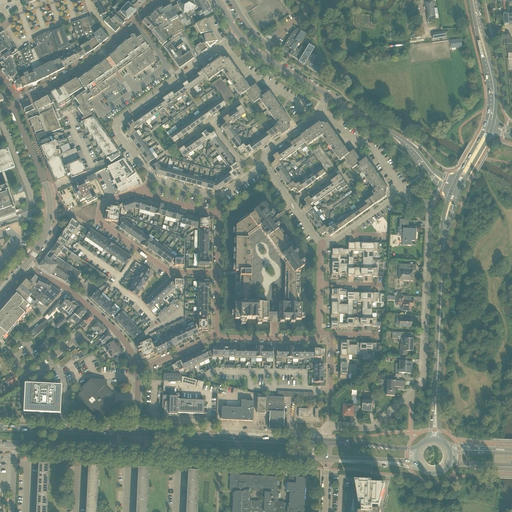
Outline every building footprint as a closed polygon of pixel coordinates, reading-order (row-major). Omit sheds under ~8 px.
[(99,0),(92,0),(94,4),(93,4),(94,5),(94,4),(95,7),(95,8),(95,7),(97,10),(97,11),(98,13),(98,14),(100,16),(99,16),(100,17),(100,16),(102,15),(104,20),(108,16),(104,9),(110,7),(108,0),(104,2),(100,3),(99,0)] [(125,0),(136,10),(146,0),(125,0)] [(183,0),(176,4),(177,5),(178,5),(183,14),(182,15),(186,22),(189,20),(191,24),(199,19),(195,14),(196,13),(195,12),(197,10),(196,9),(193,4),(190,0),(183,0)] [(205,4),(202,0),(200,0),(193,4),(196,9),(205,4)] [(239,0),(247,12),(258,5),(255,1),(255,0),(239,0)] [(279,0),(289,15),(294,12),(286,0),(279,0)] [(437,8),(434,9),(432,0),(428,0),(429,1),(425,1),(428,22),(436,21),(436,19),(438,18),(437,8)] [(119,9),(118,8),(119,6),(115,2),(111,6),(113,9),(115,13),(115,14),(125,23),(125,22),(124,21),(126,19),(127,20),(135,11),(128,4),(119,12),(118,11),(119,9)] [(161,6),(159,7),(155,9),(164,21),(168,26),(167,27),(173,37),(181,33),(183,31),(185,30),(182,24),(172,8),(170,4),(162,8),(161,6)] [(205,4),(196,9),(197,10),(195,12),(196,13),(195,14),(199,19),(210,13),(205,4)] [(178,5),(177,5),(172,8),(182,24),(186,22),(182,15),(183,14),(178,5)] [(111,10),(110,11),(113,16),(113,15),(114,16),(113,18),(114,19),(116,21),(122,26),(125,23),(115,14),(115,13),(113,9),(111,10)] [(155,9),(148,17),(147,18),(151,22),(152,21),(155,24),(158,27),(161,25),(163,29),(167,27),(168,26),(164,21),(155,9)] [(110,15),(108,17),(111,22),(116,27),(117,26),(119,28),(122,26),(116,21),(114,19),(113,18),(110,15)] [(90,16),(87,18),(94,37),(99,46),(108,39),(90,16)] [(108,17),(107,18),(104,22),(108,26),(115,33),(119,28),(117,26),(116,27),(111,22),(108,17)] [(80,20),(83,31),(85,37),(88,43),(92,51),(99,46),(94,37),(87,18),(87,19),(86,19),(80,21),(80,20)] [(151,22),(147,18),(142,23),(151,32),(158,27),(155,24),(152,21),(151,22)] [(208,24),(205,20),(205,19),(195,25),(200,34),(212,32),(209,27),(210,27),(208,24)] [(83,31),(80,20),(72,23),(77,40),(80,47),(85,56),(92,51),(88,43),(85,37),(83,31)] [(161,25),(158,27),(151,32),(163,46),(170,40),(163,29),(161,25)] [(65,35),(63,27),(50,31),(51,32),(56,49),(55,49),(59,58),(59,59),(64,69),(77,61),(76,61),(74,55),(73,55),(71,53),(73,52),(69,45),(68,41),(66,36),(65,35)] [(289,37),(281,50),(292,56),(296,48),(299,44),(300,44),(306,34),(297,29),(296,30),(293,32),(291,34),(289,37)] [(0,59),(2,63),(0,64),(0,65),(2,68),(3,70),(2,71),(1,71),(2,72),(3,75),(4,75),(5,76),(5,77),(6,78),(6,79),(8,82),(9,82),(11,80),(12,81),(12,82),(14,84),(16,90),(22,88),(16,73),(10,58),(18,53),(17,51),(3,31),(2,32),(0,33),(0,59)] [(56,49),(51,32),(43,34),(48,52),(52,63),(56,73),(64,69),(59,59),(59,58),(55,49),(56,49)] [(48,52),(43,34),(32,39),(36,47),(34,49),(43,67),(47,77),(56,73),(52,63),(48,52)] [(207,43),(209,47),(216,43),(215,42),(217,42),(213,34),(204,35),(205,44),(207,43)] [(78,78),(82,87),(86,94),(85,94),(89,100),(109,87),(105,81),(115,74),(112,69),(115,67),(118,72),(126,66),(133,77),(156,61),(151,55),(151,53),(153,52),(145,43),(145,44),(139,36),(136,38),(135,37),(133,36),(132,36),(131,36),(130,37),(130,38),(129,40),(127,38),(112,52),(107,56),(109,58),(106,60),(105,59),(99,63),(78,78)] [(461,39),(450,41),(452,48),(462,47),(461,39)] [(73,43),(69,45),(73,52),(71,53),(73,55),(74,55),(76,61),(85,56),(80,47),(77,40),(75,41),(76,45),(78,48),(75,50),(74,47),(73,43)] [(179,69),(194,58),(189,52),(183,43),(174,50),(169,43),(164,47),(179,69)] [(200,54),(207,49),(203,44),(202,44),(202,45),(201,45),(200,44),(196,47),(200,54)] [(33,58),(31,50),(29,45),(20,51),(27,69),(26,70),(28,76),(32,84),(36,83),(28,62),(33,60),(33,58)] [(296,49),(296,48),(292,56),(299,60),(299,62),(301,63),(304,65),(305,64),(305,65),(309,67),(309,66),(309,68),(320,75),(322,70),(322,71),(322,72),(323,70),(323,69),(323,68),(323,67),(322,67),(322,66),(317,57),(317,56),(311,53),(314,49),(308,46),(306,50),(301,47),(298,50),(296,49)] [(34,49),(31,50),(33,58),(33,60),(28,62),(36,83),(47,77),(43,67),(34,49)] [(221,58),(220,57),(212,63),(219,73),(221,71),(222,71),(224,73),(233,66),(228,59),(227,59),(221,58)] [(23,61),(23,62),(22,59),(18,60),(18,63),(27,86),(32,84),(28,76),(26,70),(25,69),(26,68),(23,61)] [(27,86),(18,63),(16,64),(21,76),(19,77),(23,88),(27,86)] [(205,68),(201,71),(206,78),(208,81),(219,73),(212,63),(208,66),(207,65),(205,67),(205,68)] [(236,71),(233,66),(224,73),(232,85),(241,78),(238,73),(239,72),(238,70),(236,71)] [(201,71),(197,74),(202,81),(206,78),(201,71)] [(202,81),(197,74),(193,78),(198,85),(202,81)] [(78,78),(77,78),(63,87),(71,100),(75,109),(81,120),(92,115),(90,112),(92,110),(90,108),(93,106),(92,104),(89,100),(85,94),(86,94),(82,87),(78,78)] [(186,82),(184,84),(189,90),(192,87),(193,88),(198,85),(193,78),(186,82)] [(244,82),(241,78),(232,85),(240,96),(245,92),(247,94),(249,97),(259,91),(255,85),(249,89),(246,85),(248,84),(246,81),(244,82)] [(182,85),(180,86),(176,90),(181,97),(183,99),(187,96),(185,92),(189,90),(184,84),(182,85)] [(62,117),(75,109),(71,100),(63,87),(58,90),(58,89),(51,93),(55,101),(62,118),(62,117)] [(176,90),(171,93),(176,100),(181,97),(176,90)] [(260,92),(259,91),(249,97),(253,103),(254,102),(255,102),(259,99),(267,110),(277,103),(274,99),(275,98),(273,96),(272,96),(268,92),(263,96),(260,92)] [(51,93),(46,96),(50,102),(51,105),(51,104),(52,108),(55,113),(57,120),(62,118),(55,101),(51,93)] [(171,93),(167,96),(172,103),(176,100),(171,93)] [(39,116),(37,117),(29,120),(32,126),(31,127),(33,127),(35,133),(34,133),(35,136),(44,132),(45,135),(61,129),(57,120),(55,113),(52,108),(51,104),(51,105),(50,102),(46,96),(47,97),(41,100),(40,100),(41,101),(34,104),(34,103),(34,104),(40,116),(39,116)] [(167,96),(163,99),(168,106),(172,103),(167,96)] [(221,98),(216,101),(221,108),(226,105),(221,98)] [(168,106),(163,99),(158,102),(163,109),(168,106)] [(216,101),(212,104),(217,111),(221,108),(216,101)] [(163,109),(158,102),(154,105),(159,112),(163,109)] [(280,108),(277,103),(267,110),(275,122),(285,115),(282,110),(283,110),(281,107),(280,108)] [(208,109),(204,111),(208,117),(210,116),(211,116),(217,111),(212,104),(207,108),(208,109)] [(154,105),(149,109),(154,116),(159,112),(154,105)] [(24,111),(28,120),(29,120),(37,117),(39,116),(34,106),(32,107),(32,106),(24,109),(24,111)] [(236,110),(241,117),(245,113),(240,106),(236,110)] [(154,116),(149,109),(145,112),(150,119),(154,116)] [(241,117),(236,110),(231,113),(236,120),(241,117)] [(204,111),(200,114),(199,113),(195,116),(200,123),(206,119),(207,119),(208,117),(204,111)] [(145,112),(140,115),(145,122),(150,119),(145,112)] [(236,120),(231,113),(227,116),(232,123),(236,120)] [(145,122),(140,115),(136,118),(141,125),(145,122)] [(285,115),(275,122),(276,124),(276,125),(274,126),(279,133),(281,136),(289,130),(288,129),(289,123),(290,122),(285,115)] [(195,116),(190,120),(195,127),(200,123),(195,116)] [(232,123),(227,116),(222,119),(225,122),(224,123),(229,124),(229,123),(231,122),(232,123)] [(94,117),(80,123),(82,123),(85,129),(86,129),(89,135),(91,135),(93,141),(95,141),(98,147),(99,147),(102,154),(104,153),(106,159),(108,159),(111,163),(113,161),(122,155),(94,117)] [(141,125),(136,118),(132,121),(136,127),(136,128),(141,125)] [(190,120),(186,123),(191,130),(195,127),(190,120)] [(136,127),(132,121),(127,124),(129,128),(129,129),(134,130),(134,129),(136,127)] [(320,122),(312,128),(319,138),(321,136),(322,136),(324,138),(333,131),(328,124),(327,125),(321,123),(320,122)] [(186,123),(182,126),(187,133),(191,130),(186,123)] [(229,124),(224,123),(224,125),(221,127),(224,132),(231,127),(231,126),(230,127),(229,125),(229,124)] [(187,133),(182,126),(177,129),(182,136),(187,133)] [(274,126),(270,129),(275,136),(279,133),(274,126)] [(231,127),(224,132),(228,136),(235,131),(231,127)] [(319,138),(312,128),(309,131),(308,130),(304,132),(305,133),(301,136),(301,137),(306,143),(308,146),(319,138)] [(134,130),(129,129),(129,130),(126,132),(129,137),(135,133),(135,132),(133,130),(134,130)] [(177,129),(173,132),(178,139),(182,136),(177,129)] [(270,129),(267,131),(265,132),(270,139),(275,136),(270,129)] [(208,139),(209,135),(208,134),(205,131),(201,134),(206,142),(206,141),(205,140),(207,139),(208,139)] [(238,136),(235,131),(228,136),(231,141),(238,136)] [(333,131),(324,138),(332,150),(341,143),(339,139),(340,138),(337,134),(336,135),(333,131)] [(46,137),(45,135),(44,132),(35,136),(38,142),(47,139),(52,137),(58,135),(57,134),(57,133),(51,135),(46,137)] [(136,132),(135,132),(135,133),(129,137),(132,141),(139,136),(136,132)] [(178,139),(173,132),(168,135),(173,142),(178,139)] [(270,139),(265,132),(261,135),(266,142),(270,139)] [(209,135),(208,139),(209,139),(210,141),(209,142),(210,142),(217,137),(213,133),(210,135),(209,135)] [(201,134),(196,138),(201,145),(206,142),(201,134)] [(47,139),(38,142),(41,148),(59,140),(58,135),(52,137),(47,139)] [(266,142),(261,135),(257,138),(262,146),(266,142)] [(142,141),(139,136),(132,141),(135,146),(142,141)] [(238,136),(231,141),(234,145),(241,140),(238,136)] [(217,137),(210,142),(213,147),(220,141),(217,137)] [(301,137),(295,141),(300,148),(305,145),(304,144),(306,143),(301,137)] [(41,148),(40,148),(45,161),(57,156),(64,153),(71,150),(66,138),(59,141),(59,140),(41,148)] [(201,145),(196,138),(192,141),(197,148),(201,145)] [(257,138),(252,142),(257,149),(262,146),(257,138)] [(241,140),(234,145),(237,149),(243,145),(244,144),(241,140)] [(142,141),(135,146),(138,150),(145,145),(142,141)] [(197,148),(192,141),(188,144),(193,151),(197,148)] [(223,146),(220,141),(213,147),(216,151),(223,146)] [(300,148),(295,141),(291,144),(296,151),(300,148)] [(252,142),(248,145),(253,152),(257,149),(252,142)] [(344,147),(341,143),(332,150),(339,159),(340,161),(344,158),(348,163),(358,156),(354,151),(349,154),(347,150),(348,149),(345,146),(344,147)] [(188,144),(183,147),(188,154),(193,151),(188,144)] [(296,151),(291,144),(286,147),(292,154),(296,151)] [(145,145),(138,150),(142,155),(149,150),(145,145)] [(245,147),(243,145),(237,149),(240,154),(243,152),(245,152),(245,147)] [(246,147),(245,147),(245,152),(246,152),(248,155),(253,152),(248,145),(247,145),(248,146),(246,147)] [(226,150),(223,146),(216,151),(219,155),(226,150)] [(188,154),(183,147),(179,150),(184,157),(188,154)] [(292,154),(286,147),(282,150),(287,157),(292,154)] [(0,173),(1,173),(6,187),(9,186),(4,172),(14,168),(7,149),(6,150),(0,151),(0,173)] [(57,156),(45,161),(54,183),(55,182),(54,182),(66,177),(70,175),(71,179),(86,173),(80,161),(75,149),(71,150),(64,153),(57,156)] [(149,150),(142,155),(145,159),(152,154),(149,150)] [(229,155),(226,150),(219,155),(222,160),(229,155)] [(287,157),(282,150),(278,153),(282,160),(282,161),(287,157)] [(282,160),(278,153),(273,157),(275,160),(275,161),(280,162),(280,161),(282,160)] [(152,154),(145,159),(148,164),(155,159),(152,154)] [(232,159),(229,155),(222,160),(225,164),(232,159)] [(358,156),(348,163),(352,169),(357,166),(365,177),(374,170),(372,166),(373,165),(370,162),(369,163),(366,159),(362,162),(358,156)] [(235,164),(232,159),(225,164),(228,169),(235,164)] [(134,175),(132,173),(131,171),(129,168),(125,163),(123,160),(110,166),(109,167),(107,168),(107,169),(109,172),(112,178),(112,179),(113,181),(115,184),(117,189),(118,191),(119,192),(119,193),(121,192),(122,192),(123,191),(138,186),(136,182),(136,180),(135,180),(135,179),(136,179),(134,176),(134,175)] [(280,162),(275,161),(275,162),(272,165),(275,169),(281,165),(279,163),(280,162)] [(156,173),(161,167),(158,162),(151,167),(154,172),(155,171),(156,173)] [(235,164),(228,169),(229,169),(230,168),(231,170),(231,171),(235,172),(236,170),(239,168),(235,164)] [(282,164),(281,165),(275,169),(278,174),(285,169),(282,164)] [(161,167),(156,173),(159,174),(159,175),(164,177),(167,168),(161,167)] [(316,170),(321,177),(326,174),(321,167),(316,170)] [(285,169),(278,174),(281,178),(288,173),(285,169)] [(316,170),(312,173),(317,180),(321,177),(316,170)] [(377,174),(374,170),(365,177),(373,188),(383,181),(380,177),(381,177),(378,173),(377,174)] [(235,172),(231,171),(231,172),(229,173),(233,179),(237,176),(235,173),(235,172)] [(229,173),(228,172),(224,175),(229,182),(233,179),(229,173)] [(291,177),(288,173),(281,178),(284,182),(291,177)] [(317,180),(312,173),(307,176),(312,183),(317,180)] [(95,174),(76,183),(78,187),(74,189),(76,194),(75,194),(77,198),(78,197),(80,202),(84,200),(87,204),(97,199),(95,194),(91,196),(85,184),(97,178),(95,174)] [(229,182),(224,175),(219,178),(224,186),(229,182)] [(340,175),(335,178),(340,185),(342,188),(343,189),(347,185),(340,175)] [(312,183),(307,176),(303,179),(308,186),(312,183)] [(295,182),(291,177),(284,182),(288,187),(294,183),(295,182)] [(224,186),(219,178),(215,182),(216,190),(219,188),(219,189),(224,186)] [(335,178),(331,182),(336,189),(338,191),(342,188),(340,185),(335,178)] [(308,186),(303,179),(298,183),(299,184),(299,183),(303,190),(308,186)] [(208,180),(206,188),(212,190),(212,189),(216,190),(215,182),(208,180)] [(383,181),(373,188),(374,190),(374,191),(372,193),(374,195),(379,202),(387,197),(386,196),(387,190),(388,189),(383,181)] [(331,182),(327,185),(332,192),(336,189),(331,182)] [(294,183),(288,187),(291,191),(294,189),(295,189),(296,185),(295,185),(294,183)] [(297,185),(296,185),(295,189),(297,190),(299,193),(303,190),(299,183),(299,184),(297,185)] [(332,192),(327,185),(322,188),(327,195),(332,192)] [(0,218),(15,213),(13,207),(13,206),(15,205),(16,205),(10,190),(9,186),(6,187),(0,189),(0,218)] [(322,188),(318,191),(323,198),(327,195),(322,188)] [(318,191),(313,194),(318,201),(323,198),(318,191)] [(318,201),(313,194),(309,197),(313,203),(314,204),(318,201)] [(374,195),(372,196),(369,198),(374,205),(379,202),(374,195)] [(313,203),(309,197),(304,201),(307,204),(306,205),(311,206),(311,205),(313,203)] [(369,198),(365,201),(370,208),(374,205),(369,198)] [(370,208),(365,201),(360,204),(365,211),(370,208)] [(127,202),(120,205),(119,208),(121,208),(124,209),(124,211),(125,212),(130,210),(127,202)] [(273,304),(279,304),(279,320),(280,320),(280,322),(284,322),(284,320),(290,320),(290,323),(294,323),(294,320),(301,320),(301,318),(304,318),(304,314),(301,314),(301,304),(299,304),(300,269),(304,267),(302,264),(304,263),(301,259),(299,261),(295,255),(297,254),(295,250),(293,252),(290,248),(292,247),(290,243),(288,245),(286,241),(288,240),(285,237),(283,238),(281,235),(283,233),(281,230),(279,231),(276,228),(278,227),(277,225),(276,223),(274,225),(270,219),(273,217),(272,216),(274,215),(272,212),(270,213),(264,205),(263,206),(261,203),(258,206),(259,208),(253,213),(254,214),(248,218),(247,216),(244,218),(245,220),(243,222),(241,220),(238,222),(239,224),(236,226),(236,229),(233,229),(232,233),(236,233),(236,240),(234,240),(234,244),(236,244),(235,250),(233,250),(233,254),(235,254),(235,256),(233,256),(233,260),(235,260),(235,266),(233,266),(233,270),(235,270),(235,275),(235,311),(231,311),(231,315),(235,315),(235,319),(240,319),(240,322),(241,322),(241,324),(245,324),(245,322),(246,322),(246,319),(256,320),(256,322),(257,322),(257,324),(261,325),(261,322),(267,322),(267,320),(268,320),(268,304),(273,304)] [(157,206),(155,214),(160,215),(162,207),(163,207),(163,206),(157,204),(157,206)] [(360,204),(356,207),(361,214),(365,211),(360,204)] [(119,208),(120,205),(115,207),(114,208),(107,207),(106,212),(105,212),(105,213),(107,213),(107,215),(106,215),(105,221),(112,222),(112,223),(117,226),(118,217),(118,214),(119,214),(119,208)] [(311,206),(306,205),(306,206),(303,208),(306,213),(312,209),(312,208),(311,207),(311,206)] [(352,210),(352,211),(357,218),(361,214),(356,207),(352,210)] [(312,209),(306,213),(309,217),(316,212),(313,208),(312,208),(312,209)] [(352,210),(350,209),(346,212),(347,214),(352,221),(357,218),(352,211),(352,210)] [(316,212),(309,217),(313,222),(320,217),(316,212)] [(352,221),(347,214),(343,217),(348,224),(352,221)] [(320,217),(313,222),(316,226),(323,221),(320,217)] [(343,217),(338,220),(343,227),(348,224),(343,217)] [(198,220),(196,228),(197,230),(208,230),(208,222),(209,222),(209,218),(203,218),(203,220),(198,220)] [(69,225),(78,231),(81,226),(72,220),(69,225)] [(338,220),(334,223),(339,230),(343,227),(338,220)] [(400,220),(400,227),(398,227),(398,235),(400,235),(400,236),(403,236),(402,245),(412,245),(412,241),(416,241),(417,230),(412,229),(413,221),(400,220)] [(122,223),(119,223),(118,227),(124,231),(129,224),(124,221),(123,221),(122,223)] [(326,226),(323,221),(316,226),(319,231),(325,226),(325,227),(326,226)] [(339,230),(334,223),(329,226),(330,227),(335,233),(339,230)] [(133,227),(129,224),(124,231),(128,234),(133,227)] [(69,225),(66,229),(73,234),(75,236),(78,231),(69,225)] [(326,229),(325,227),(325,226),(319,231),(322,235),(325,233),(327,233),(327,229),(326,229)] [(133,227),(128,234),(133,238),(138,231),(133,227)] [(328,229),(327,229),(327,233),(328,233),(330,237),(335,233),(330,227),(328,229)] [(66,229),(62,234),(70,239),(70,238),(73,234),(66,229)] [(90,241),(95,233),(91,230),(85,238),(90,241)] [(138,231),(133,238),(138,241),(143,234),(138,231)] [(95,233),(90,241),(95,244),(100,236),(95,233)] [(70,239),(62,234),(59,238),(69,245),(72,240),(70,238),(70,239)] [(147,237),(143,234),(138,241),(142,244),(147,237)] [(104,239),(100,236),(95,244),(99,247),(104,239)] [(142,244),(141,245),(146,249),(147,248),(152,241),(147,237),(142,244)] [(69,245),(59,238),(56,243),(57,243),(66,249),(69,245)] [(104,239),(99,247),(103,250),(104,250),(109,243),(104,239)] [(156,244),(152,241),(147,248),(152,251),(156,244)] [(57,243),(54,246),(58,249),(57,249),(61,252),(64,255),(68,250),(66,249),(57,243),(56,243),(57,243)] [(104,250),(103,250),(103,251),(108,254),(108,253),(113,246),(109,243),(104,250)] [(349,255),(349,259),(354,260),(354,254),(354,252),(358,252),(359,243),(354,243),(354,244),(352,244),(352,243),(349,243),(349,250),(349,255)] [(359,243),(358,252),(363,252),(363,260),(368,260),(368,243),(368,244),(365,244),(365,243),(365,244),(363,244),(363,243),(359,243)] [(368,243),(368,260),(373,260),(373,252),(378,252),(378,243),(374,243),(374,244),(372,244),(372,243),(371,243),(371,244),(368,244),(368,243)] [(161,247),(156,244),(152,251),(156,254),(161,247)] [(52,249),(50,252),(57,257),(61,252),(57,249),(58,249),(54,246),(52,249)] [(118,249),(113,246),(108,253),(112,256),(118,249)] [(161,247),(156,254),(161,257),(166,251),(161,247)] [(118,249),(112,256),(117,259),(122,252),(118,249)] [(332,255),(332,259),(341,259),(341,255),(349,255),(349,250),(343,250),(343,249),(335,249),(332,249),(332,250),(333,250),(333,253),(332,253),(333,253),(333,255),(332,255)] [(166,251),(161,257),(165,261),(170,254),(166,251)] [(50,252),(46,257),(53,262),(54,261),(55,261),(63,266),(63,267),(64,268),(66,264),(57,257),(50,252)] [(117,259),(115,261),(120,264),(122,262),(121,262),(126,255),(122,252),(117,259)] [(72,253),(71,253),(68,257),(76,262),(79,258),(73,254),(72,253)] [(170,254),(165,261),(170,264),(174,259),(175,257),(170,254)] [(131,258),(126,255),(121,262),(122,262),(126,265),(131,258)] [(53,262),(46,257),(39,266),(50,275),(61,280),(65,282),(67,280),(71,284),(79,272),(66,264),(64,268),(63,267),(63,266),(55,261),(54,261),(53,262)] [(332,269),(349,269),(349,264),(348,264),(341,264),(341,259),(332,259),(332,263),(333,263),(333,265),(332,265),(332,266),(333,266),(332,269)] [(348,274),(348,276),(349,276),(349,275),(352,276),(354,276),(358,276),(358,268),(354,268),(354,260),(349,259),(348,264),(349,264),(349,269),(348,274)] [(358,268),(358,276),(362,276),(364,276),(365,277),(365,276),(368,276),(368,277),(368,260),(363,260),(363,268),(358,268)] [(368,260),(368,277),(368,276),(371,276),(371,277),(371,276),(373,276),(373,277),(378,277),(378,268),(373,268),(373,260),(368,260)] [(399,264),(399,281),(413,281),(413,271),(416,271),(416,265),(399,264)] [(141,273),(148,278),(152,274),(142,267),(139,272),(141,273)] [(332,274),(332,279),(340,279),(340,274),(348,274),(349,269),(332,269),(332,272),(332,274)] [(31,273),(31,274),(26,280),(35,288),(33,290),(50,304),(51,304),(61,292),(50,285),(38,279),(31,273)] [(141,273),(138,277),(138,278),(145,283),(148,278),(141,273)] [(136,276),(133,281),(142,287),(145,283),(138,278),(138,277),(136,276)] [(35,288),(26,280),(21,286),(39,302),(40,302),(47,308),(50,304),(51,304),(50,304),(33,290),(35,288)] [(172,282),(170,283),(174,287),(174,286),(178,286),(177,289),(183,289),(183,280),(174,280),(174,282),(172,282)] [(142,287),(133,281),(130,285),(131,286),(139,292),(142,287)] [(168,281),(164,285),(171,293),(176,289),(174,287),(170,283),(168,281)] [(171,293),(164,285),(160,288),(167,297),(171,293)] [(39,302),(21,286),(18,288),(37,305),(38,304),(39,302)] [(131,286),(128,290),(136,296),(139,292),(131,286)] [(37,305),(18,288),(16,291),(22,297),(30,307),(32,305),(34,308),(37,305)] [(160,288),(156,292),(162,299),(165,302),(169,298),(167,297),(160,288)] [(331,295),(331,300),(340,300),(340,295),(343,295),(348,295),(348,293),(348,290),(343,290),(343,289),(335,289),(335,290),(331,290),(332,290),(332,293),(331,293),(332,293),(332,295),(331,295)] [(100,295),(101,296),(101,295),(97,291),(90,298),(94,302),(100,295)] [(162,299),(156,292),(152,296),(158,302),(162,299)] [(348,295),(348,304),(348,309),(353,310),(353,304),(353,302),(358,302),(358,293),(354,293),(354,294),(352,293),(351,293),(348,293),(348,295)] [(358,293),(358,302),(362,302),(362,310),(367,310),(367,293),(367,294),(364,294),(364,293),(364,294),(362,294),(362,293),(358,293)] [(367,293),(367,310),(372,310),(372,302),(377,302),(377,300),(379,300),(379,293),(377,293),(373,293),(373,294),(371,294),(371,293),(370,294),(368,294),(368,293),(367,293)] [(0,340),(2,342),(4,341),(2,339),(9,332),(10,333),(18,323),(17,322),(30,307),(15,294),(13,296),(13,295),(5,305),(2,310),(1,309),(0,310),(0,340)] [(104,299),(101,296),(100,295),(94,302),(98,306),(104,299)] [(158,302),(152,296),(148,299),(154,306),(158,302)] [(397,296),(397,303),(401,303),(401,311),(411,311),(411,305),(414,305),(414,301),(404,300),(404,296),(397,296)] [(71,299),(68,297),(59,307),(61,308),(65,304),(68,307),(71,304),(70,304),(73,301),(73,300),(71,299)] [(108,302),(104,299),(98,306),(102,309),(108,303),(108,302)] [(154,306),(148,299),(144,303),(151,311),(156,307),(154,306)] [(331,309),(348,309),(348,304),(340,304),(340,300),(331,300),(331,304),(332,304),(332,306),(331,306),(332,306),(332,309),(331,309)] [(71,304),(68,307),(65,311),(69,315),(78,305),(75,303),(75,302),(74,301),(73,301),(70,304),(71,304)] [(60,304),(57,302),(54,306),(51,310),(53,312),(60,304)] [(109,302),(108,302),(108,303),(102,309),(106,313),(112,306),(113,306),(113,305),(109,302)] [(117,310),(113,306),(112,306),(106,313),(111,317),(117,310)] [(70,318),(67,321),(67,322),(69,322),(71,319),(74,322),(78,317),(80,319),(86,312),(84,311),(83,310),(83,309),(81,308),(80,307),(74,314),(75,315),(74,315),(70,318)] [(331,315),(331,319),(340,319),(340,314),(343,314),(348,315),(348,309),(331,309),(332,309),(332,312),(331,312),(331,313),(332,313),(332,315),(331,315)] [(348,319),(348,324),(348,325),(351,326),(353,326),(357,326),(358,318),(353,318),(353,310),(348,309),(348,315),(348,319)] [(358,318),(357,326),(362,326),(364,326),(364,327),(364,326),(367,326),(367,327),(367,310),(362,310),(362,318),(358,318)] [(367,310),(367,327),(367,326),(370,326),(370,327),(370,326),(372,326),(372,327),(377,327),(378,327),(381,327),(381,322),(377,322),(377,318),(372,318),(372,310),(367,310)] [(127,316),(123,311),(115,319),(118,323),(125,317),(127,316)] [(196,312),(196,318),(199,318),(203,318),(203,321),(207,321),(207,312),(196,312)] [(88,314),(79,325),(82,327),(83,325),(85,323),(88,325),(93,319),(88,314)] [(404,315),(397,314),(396,321),(400,321),(400,326),(411,327),(412,319),(404,319),(404,315)] [(58,329),(67,322),(63,317),(54,325),(58,329)] [(125,317),(118,323),(122,327),(129,321),(125,317)] [(198,323),(194,325),(198,333),(201,331),(208,331),(208,327),(207,327),(207,321),(203,321),(203,318),(199,318),(198,323)] [(331,328),(331,329),(334,329),(342,330),(342,329),(348,329),(348,325),(348,324),(340,323),(340,319),(331,319),(331,323),(332,323),(332,325),(331,325),(332,325),(332,328),(331,328)] [(132,325),(129,321),(122,327),(126,331),(132,325)] [(100,325),(97,322),(91,328),(95,331),(93,333),(91,331),(86,337),(88,339),(91,337),(94,333),(95,335),(97,333),(96,332),(101,327),(99,325),(100,325)] [(132,325),(126,331),(129,335),(136,329),(132,325)] [(193,335),(189,327),(188,325),(183,328),(184,330),(188,338),(193,335)] [(198,333),(194,325),(189,327),(193,335),(198,333)] [(102,328),(101,327),(96,332),(97,333),(95,335),(94,333),(91,337),(88,339),(90,342),(95,336),(96,337),(98,334),(100,336),(106,330),(103,327),(102,328)] [(140,333),(136,329),(129,335),(133,339),(140,333)] [(188,338),(184,330),(179,332),(182,340),(188,338)] [(112,337),(107,332),(101,338),(104,341),(97,347),(99,349),(102,348),(103,347),(107,343),(106,342),(112,337)] [(182,340),(179,332),(173,334),(177,343),(182,340)] [(177,343),(173,334),(168,337),(172,345),(177,343)] [(168,337),(168,336),(163,338),(167,348),(173,346),(172,345),(168,337)] [(167,348),(163,338),(157,341),(158,343),(162,351),(167,348)] [(157,353),(153,345),(152,342),(151,339),(150,339),(143,342),(143,343),(136,346),(138,351),(138,352),(138,353),(140,352),(141,353),(140,354),(142,359),(150,356),(157,353)] [(401,344),(401,351),(400,355),(407,355),(407,351),(413,351),(413,346),(413,339),(405,339),(405,345),(401,344)] [(340,350),(357,350),(357,345),(349,345),(349,340),(340,340),(340,345),(341,345),(341,347),(340,347),(341,347),(341,350),(340,350)] [(108,345),(107,343),(103,347),(104,348),(107,353),(116,347),(113,342),(108,345)] [(158,343),(153,345),(157,353),(162,351),(158,343)] [(357,343),(357,345),(357,350),(357,352),(362,352),(362,355),(361,360),(367,360),(367,343),(367,344),(364,344),(364,343),(363,343),(363,344),(361,344),(361,343),(357,343)] [(367,343),(367,360),(372,360),(372,352),(375,352),(376,352),(380,352),(380,347),(376,347),(377,343),(372,343),(372,344),(370,344),(370,343),(370,344),(367,344),(367,343)] [(39,347),(43,352),(47,349),(43,344),(39,347)] [(116,347),(107,353),(111,360),(116,357),(115,355),(119,352),(116,347)] [(213,350),(209,352),(211,357),(213,357),(218,357),(218,347),(213,347),(213,350)] [(78,353),(75,349),(57,363),(61,368),(72,358),(71,357),(75,355),(78,353)] [(324,350),(314,349),(314,358),(320,358),(320,356),(323,356),(324,350)] [(206,353),(205,350),(199,352),(204,362),(209,359),(208,358),(211,357),(209,352),(206,353)] [(340,355),(340,360),(349,360),(349,355),(352,355),(357,355),(357,352),(357,350),(340,350),(341,350),(341,353),(340,353),(341,353),(341,355),(340,355)] [(78,353),(75,355),(77,357),(78,357),(79,360),(84,357),(83,354),(82,351),(78,353)] [(199,352),(195,355),(199,364),(204,362),(199,352)] [(199,364),(195,355),(190,357),(194,366),(199,364)] [(194,366),(190,357),(185,359),(189,368),(194,366)] [(400,357),(399,364),(396,364),(395,373),(412,374),(412,366),(406,366),(407,357),(400,357)] [(185,359),(180,362),(183,369),(184,371),(189,368),(185,359)] [(340,369),(357,369),(357,364),(349,364),(349,360),(340,360),(340,364),(341,364),(341,366),(340,366),(341,366),(341,369),(340,369)] [(183,369),(180,362),(171,366),(174,371),(177,370),(178,372),(183,369)] [(340,375),(340,379),(349,379),(349,374),(357,374),(357,369),(340,369),(341,369),(341,372),(340,372),(340,373),(341,373),(341,375),(340,375)] [(18,381),(14,375),(6,380),(7,381),(10,386),(18,381)] [(390,381),(390,376),(378,376),(378,380),(388,381),(387,396),(395,396),(395,387),(405,387),(405,381),(390,381)] [(182,377),(181,382),(181,383),(202,389),(204,383),(182,377)] [(105,385),(105,380),(90,379),(82,388),(81,391),(78,394),(78,398),(83,403),(84,403),(92,412),(98,412),(100,411),(103,414),(110,408),(108,406),(114,401),(114,395),(109,390),(106,390),(104,387),(105,385)] [(25,383),(23,412),(60,413),(61,385),(25,383)] [(169,396),(162,395),(162,408),(164,408),(163,416),(178,417),(178,413),(203,414),(204,401),(179,399),(179,394),(170,393),(169,396)] [(269,397),(257,394),(256,413),(266,413),(266,412),(269,412),(274,412),(274,407),(280,407),(280,403),(283,403),(284,398),(269,397)] [(377,396),(371,395),(364,395),(364,401),(363,401),(362,411),(372,411),(373,402),(377,402),(377,396)] [(252,421),(253,401),(246,401),(246,400),(241,400),(241,408),(221,407),(221,420),(252,421)] [(274,407),(274,412),(283,412),(284,403),(283,403),(280,403),(280,407),(274,407)] [(358,406),(344,405),(343,405),(343,416),(354,416),(354,411),(358,411),(358,406)] [(298,409),(298,417),(309,418),(310,409),(298,409)] [(270,412),(269,430),(284,431),(284,413),(270,412)] [(37,485),(48,485),(49,464),(38,463),(38,473),(36,473),(36,475),(37,475),(37,485)] [(87,487),(97,488),(98,466),(88,466),(87,475),(86,475),(86,477),(87,478),(87,487)] [(137,489),(147,490),(148,468),(138,468),(137,477),(136,477),(136,480),(137,480),(137,489)] [(187,492),(197,492),(198,471),(188,470),(187,480),(186,480),(186,482),(187,482),(187,492)] [(301,511),(303,511),(305,480),(304,480),(304,478),(296,478),(296,476),(289,476),(288,483),(287,483),(286,491),(289,492),(289,504),(284,504),(284,502),(278,502),(278,493),(276,493),(277,478),(239,475),(239,472),(230,472),(229,491),(235,492),(234,493),(233,493),(232,511),(250,511),(260,511),(259,511),(301,511)] [(346,494),(346,506),(345,511),(350,511),(351,511),(355,511),(379,511),(380,511),(373,510),(373,507),(379,507),(384,485),(371,485),(371,486),(369,486),(370,483),(357,482),(358,491),(351,490),(350,490),(349,490),(348,491),(347,491),(347,492),(346,493),(346,494)] [(48,485),(37,485),(37,494),(35,494),(35,497),(36,497),(36,506),(47,507),(48,485)] [(97,488),(87,487),(86,497),(85,496),(85,499),(86,499),(86,509),(96,509),(97,488)] [(147,490),(137,489),(136,499),(135,499),(135,501),(136,501),(136,511),(146,511),(147,490)] [(196,511),(197,492),(187,492),(186,501),(185,501),(185,504),(186,504),(185,511),(196,511)] [(385,507),(383,507),(383,511),(393,511),(393,495),(388,494),(385,507)]
